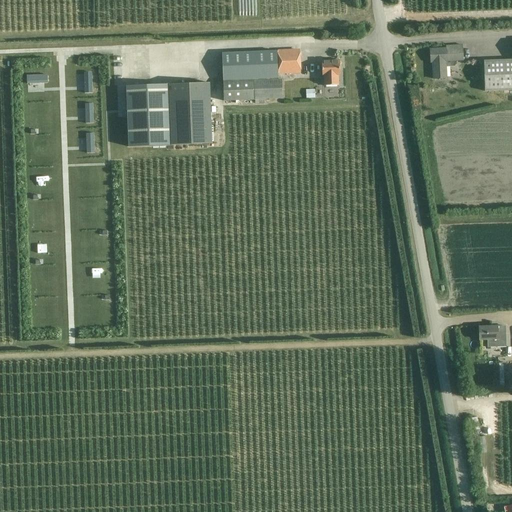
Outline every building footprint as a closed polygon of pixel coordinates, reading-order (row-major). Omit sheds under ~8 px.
[(445,49),(429,50),(430,62),(432,62),(433,79),(446,78),(445,68),(445,67),(454,66),(456,63),(456,61),(463,60),(462,45),(453,46),(445,46),(445,49)] [(299,52),(278,53),(279,74),(300,73),(299,52)] [(278,53),(222,56),(224,101),(280,98),(279,74),(278,53)] [(339,60),(321,60),(322,76),(324,76),(324,86),(338,85),(338,75),(340,75),(339,60)] [(511,90),(511,60),(483,61),(484,91),(511,90)] [(129,147),(164,145),(171,145),(168,84),(161,85),(126,86),(129,147)] [(172,148),(212,146),(209,86),(169,88),(172,148)] [(315,90),(306,90),(306,99),(315,98),(315,90)] [(502,327),(478,328),(479,341),(486,341),(486,349),(504,348),(503,327),(502,327)] [(511,377),(511,364),(502,364),(502,377),(511,377)]
